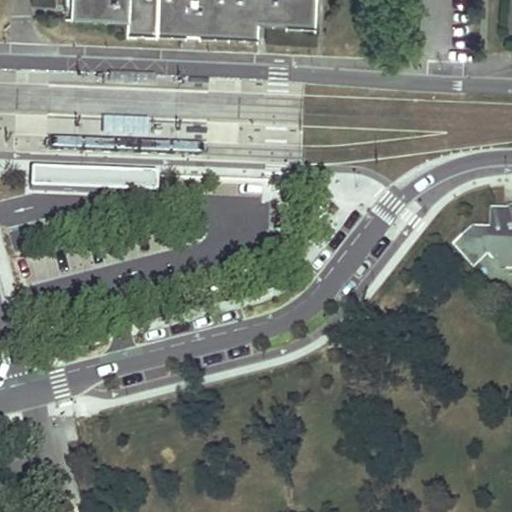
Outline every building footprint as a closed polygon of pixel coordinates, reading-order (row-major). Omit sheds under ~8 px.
[(124,12),(254,20),(255,8),(283,10),(283,5),(312,7),(311,0),(82,0),(124,3),(124,12)] [(151,87),(152,77),(107,75),(107,86),(151,87)] [(100,121),(100,131),(144,133),(145,123),(100,121)] [(154,179),(31,175),(30,194),(153,198),(154,179)] [(511,266),(511,206),(510,207),(492,208),(490,227),(472,226),(450,244),(472,267),(487,255),(502,266),(511,266)]
